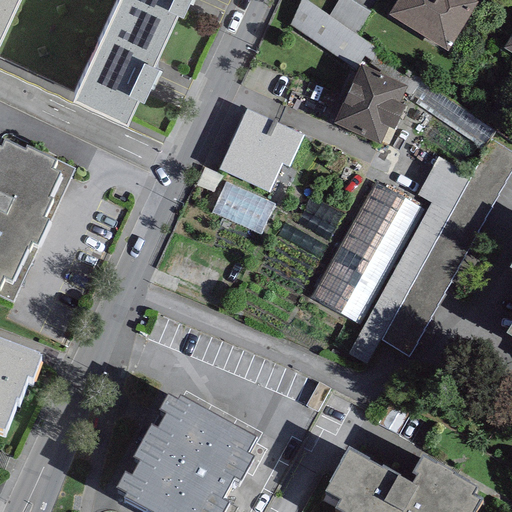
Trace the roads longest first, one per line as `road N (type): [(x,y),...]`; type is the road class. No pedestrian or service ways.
road 1 (residential): [(261,0),(26,511)]
road 2 (unknown): [(427,337),(511,216)]
